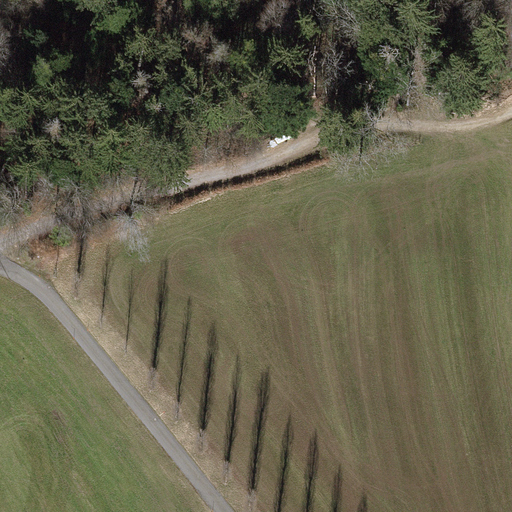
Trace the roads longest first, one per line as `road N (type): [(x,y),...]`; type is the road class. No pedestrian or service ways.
road 1 (track): [(511,111),(476,124),(362,127),(103,203),(0,247)]
road 2 (track): [(428,128),(412,0)]
